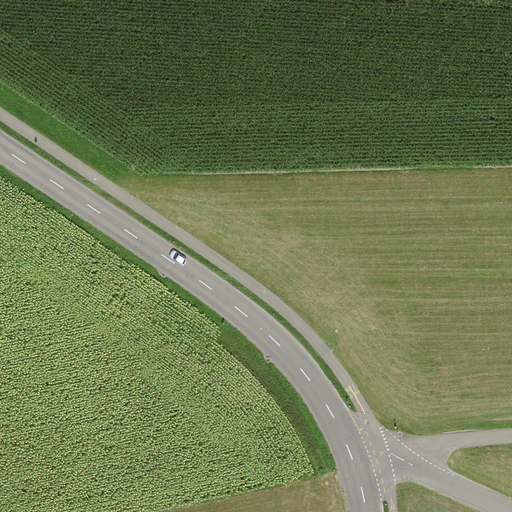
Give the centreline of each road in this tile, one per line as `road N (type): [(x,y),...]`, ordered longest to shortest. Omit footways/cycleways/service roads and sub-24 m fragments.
road 1 (tertiary): [(0,146),(212,288),(287,352),(334,414),(354,462)]
road 2 (unclassified): [(354,462),(390,454),(511,511)]
road 3 (track): [(511,438),(390,454)]
